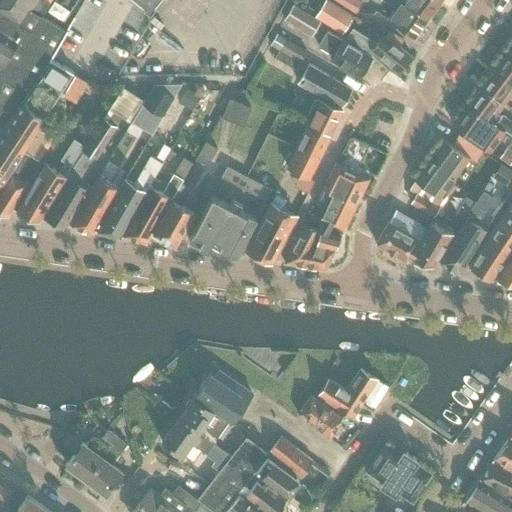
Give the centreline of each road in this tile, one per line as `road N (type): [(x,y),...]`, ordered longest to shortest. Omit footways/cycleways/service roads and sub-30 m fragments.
road 1 (residential): [(266,279),(0,236)]
road 2 (residential): [(266,279),(349,122),(373,94),(422,106)]
road 3 (residential): [(317,511),(389,414),(457,463)]
road 4 (residential): [(364,292),(362,239),(422,106)]
road 5 (residential): [(511,311),(364,292)]
road 6 (residential): [(422,106),(490,0)]
